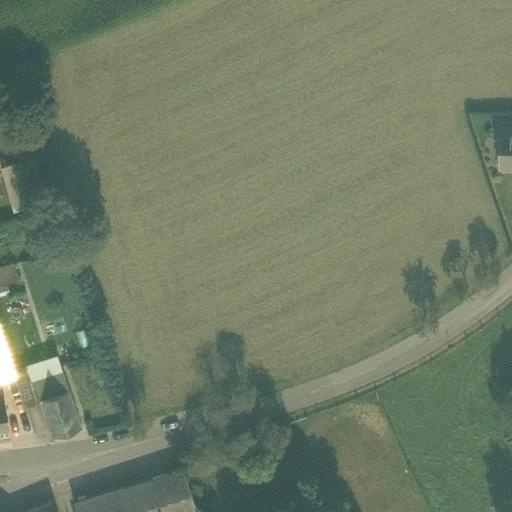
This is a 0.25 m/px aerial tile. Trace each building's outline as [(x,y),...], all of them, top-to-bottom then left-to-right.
[(502,169),(511,169),(511,132),(504,132),(502,169)] [(0,166),(0,167),(12,211),(38,204),(26,160),(0,166)] [(13,263),(0,266),(0,286),(18,282),(13,263)] [(0,367),(3,376),(13,372),(3,338),(0,338),(0,367)] [(28,368),(32,381),(46,376),(62,371),(57,356),(27,366),(28,368)] [(16,372),(20,386),(31,383),(31,382),(32,381),(28,368),(16,372)] [(37,401),(39,400),(69,390),(62,371),(46,376),(32,381),(31,382),(31,383),(37,401)] [(37,401),(31,383),(20,386),(26,408),(38,404),(37,401)] [(80,425),(69,390),(39,400),(51,435),(80,425)] [(0,439),(12,437),(4,392),(0,393),(0,439)] [(196,511),(183,470),(154,479),(163,511),(196,511)] [(75,503),(77,511),(163,511),(154,479),(75,503)] [(54,511),(51,501),(23,511),(54,511)]
